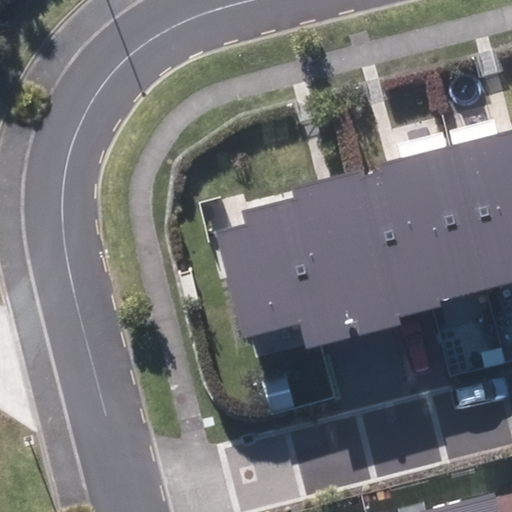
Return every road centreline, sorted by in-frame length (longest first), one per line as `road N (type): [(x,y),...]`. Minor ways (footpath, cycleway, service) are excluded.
road 1 (residential): [(249,0),(158,33),(121,60),(91,99),(67,161),(64,247),(128,509)]
road 2 (residential): [(511,409),(128,509)]
